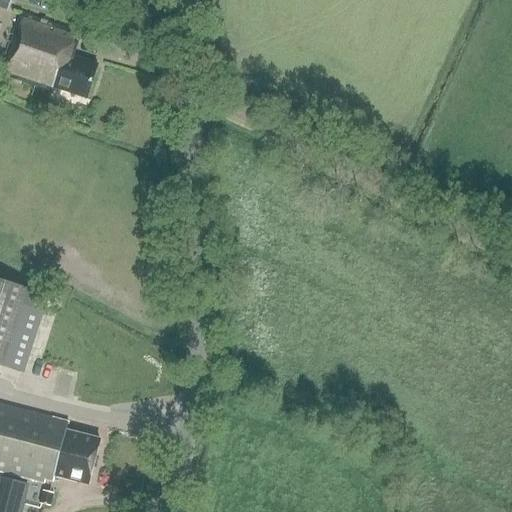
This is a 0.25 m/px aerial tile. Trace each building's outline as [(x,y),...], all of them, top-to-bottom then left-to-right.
[(9,0),(0,0),(0,8),(6,10),(9,0)] [(21,15),(5,67),(2,74),(51,90),(52,88),(86,99),(97,65),(72,57),(80,34),(21,15)] [(23,374),(43,313),(49,296),(29,289),(0,279),(0,365),(3,367),(23,374)] [(0,473),(43,485),(45,479),(51,481),(53,476),(87,485),(99,441),(65,432),(66,422),(0,404),(0,473)] [(50,508),(53,494),(42,491),(39,505),(50,508)]
